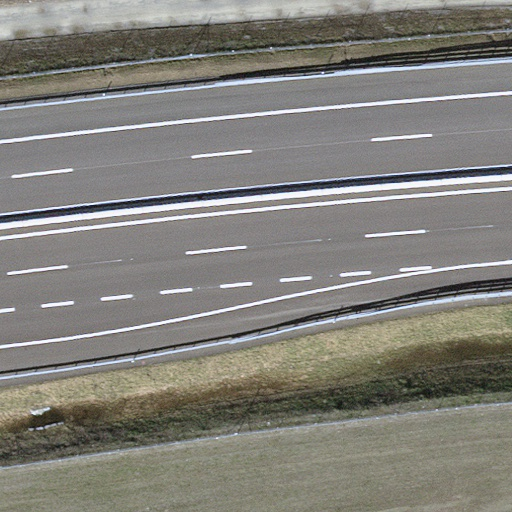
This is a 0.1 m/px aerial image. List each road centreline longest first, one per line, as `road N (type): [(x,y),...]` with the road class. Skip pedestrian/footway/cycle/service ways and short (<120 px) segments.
road 1 (motorway): [(0,275),(511,225)]
road 2 (motorway): [(511,129),(0,178)]
road 3 (residential): [(0,48),(511,3)]
